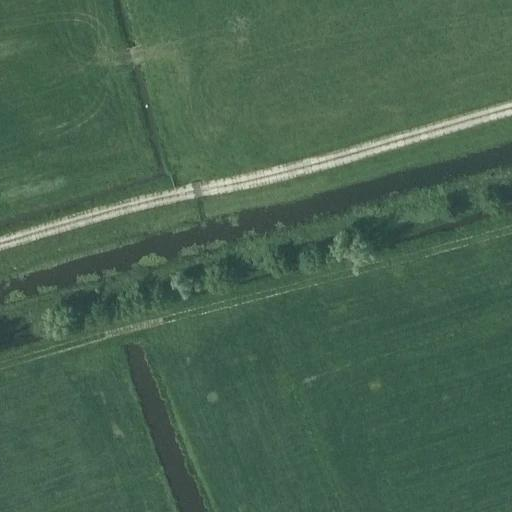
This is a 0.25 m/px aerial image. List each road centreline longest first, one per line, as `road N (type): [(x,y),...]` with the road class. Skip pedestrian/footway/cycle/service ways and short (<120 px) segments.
road 1 (track): [(0,371),(511,232)]
road 2 (track): [(0,248),(511,110)]
